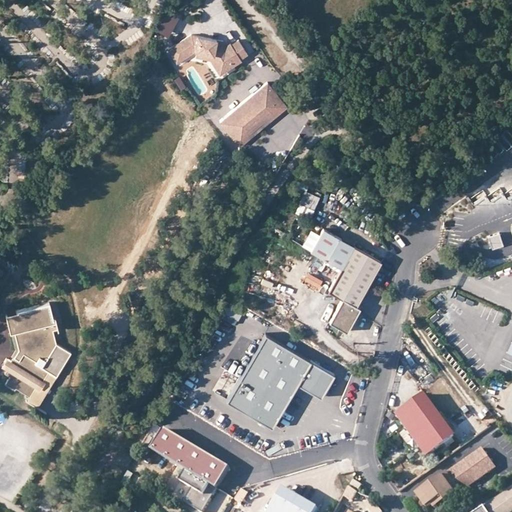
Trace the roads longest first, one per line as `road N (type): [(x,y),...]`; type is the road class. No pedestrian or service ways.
road 1 (residential): [(407,203),(416,234),(364,438),(371,475),(395,511)]
road 2 (unknown): [(364,455),(251,464),(167,415)]
